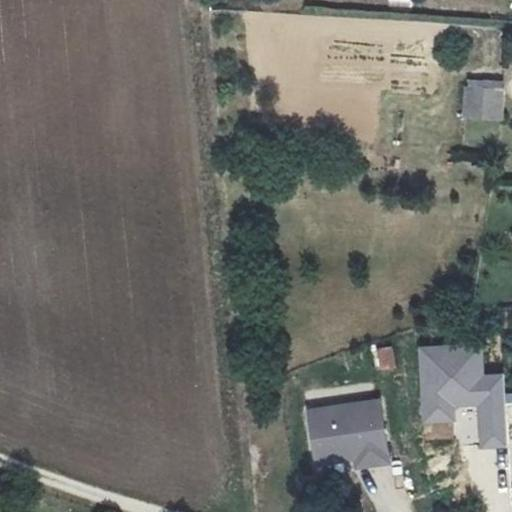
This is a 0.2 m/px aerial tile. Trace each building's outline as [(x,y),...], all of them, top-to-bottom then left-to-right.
[(463,118),(504,119),(505,79),(465,77),(463,118)] [(480,448),(510,447),(505,372),(485,373),(483,341),(418,345),(423,423),(457,421),(456,406),(477,405),(480,448)] [(373,346),(376,370),(397,368),(393,344),(373,346)] [(389,460),(380,397),(308,407),(314,451),(354,446),(355,455),(356,464),(389,460)] [(355,455),(354,446),(314,451),(316,461),(355,455)]
